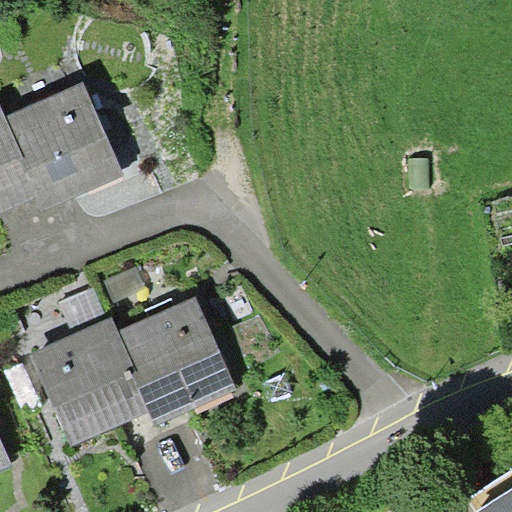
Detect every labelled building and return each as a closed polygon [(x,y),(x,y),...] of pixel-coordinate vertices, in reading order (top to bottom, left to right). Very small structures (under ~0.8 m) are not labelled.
[(83,82),(5,117),(23,156),(18,158),(35,197),(41,211),(124,175),(83,82)] [(5,117),(0,104),(0,212),(35,197),(18,158),(23,156),(5,117)] [(149,411),(154,423),(237,387),(196,296),(118,331),(136,371),(132,373),(149,411)] [(118,331),(111,317),(29,354),(70,446),(149,411),(132,373),(136,371),(118,331)] [(0,435),(0,469),(13,464),(0,435)] [(511,511),(511,488),(475,511),(511,511)]
